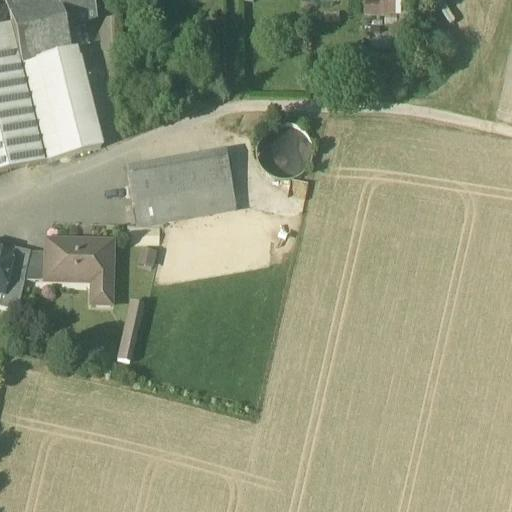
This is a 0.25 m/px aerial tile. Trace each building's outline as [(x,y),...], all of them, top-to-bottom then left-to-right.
[(19,0),(5,0),(8,13),(21,11),(19,0)] [(92,0),(55,0),(56,1),(63,30),(65,30),(97,21),(92,0)] [(360,0),(360,15),(393,16),(392,0),(360,0)] [(56,1),(21,11),(8,13),(12,28),(22,68),(24,67),(71,56),(71,54),(65,30),(63,30),(56,1)] [(0,176),(48,165),(24,67),(22,68),(12,28),(0,31),(0,176)] [(71,56),(24,67),(48,165),(101,151),(76,53),(71,54),(71,56)] [(225,154),(150,167),(156,202),(232,190),(225,154)] [(150,167),(126,171),(132,206),(156,202),(150,167)] [(156,202),(132,206),(136,231),(236,213),(232,190),(156,202)] [(111,247),(45,245),(45,257),(44,281),(46,281),(46,286),(92,286),(92,310),(111,310),(111,247)] [(29,257),(10,253),(9,258),(11,259),(3,294),(1,293),(0,298),(0,312),(17,316),(23,285),(29,257)] [(9,258),(0,256),(0,297),(0,298),(1,293),(3,294),(11,259),(9,258)] [(45,257),(29,257),(23,285),(46,286),(46,281),(44,281),(45,257)] [(124,366),(141,308),(127,303),(109,362),(124,366)]
